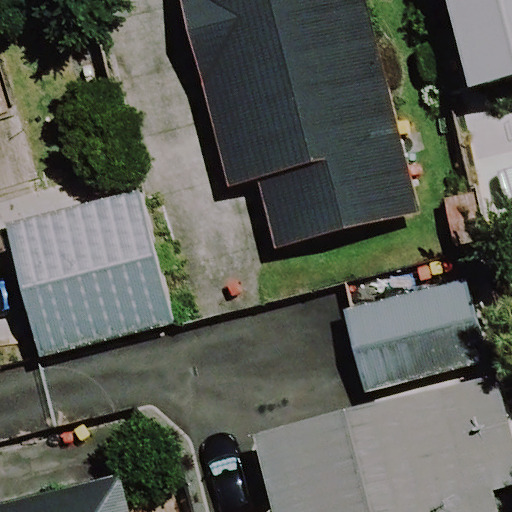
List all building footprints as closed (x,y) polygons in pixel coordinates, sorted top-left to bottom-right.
[(272,189),(290,257),(428,219),(368,0),(190,0),(244,196),(272,189)] [(188,325),(155,200),(19,236),(52,361),(188,325)] [(0,260),(12,257),(0,216),(0,260)] [(511,511),(511,506),(508,491),(511,489),(511,418),(500,367),(373,398),(377,417),(270,443),(286,511),(511,511)] [(138,507),(134,489),(27,511),(173,511),(170,500),(138,507)]
